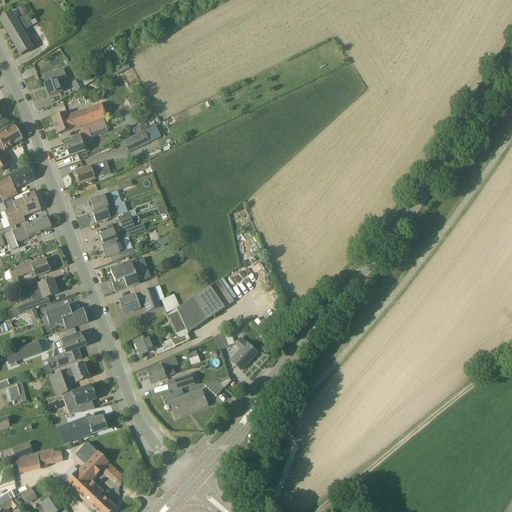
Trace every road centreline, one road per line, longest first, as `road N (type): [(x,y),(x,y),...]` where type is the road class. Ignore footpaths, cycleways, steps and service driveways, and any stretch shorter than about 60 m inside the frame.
road 1 (residential): [(186,476),(148,437),(130,403),(47,141),(0,48)]
road 2 (tertiary): [(288,359),(352,285),(511,58)]
road 3 (track): [(511,356),(317,511)]
road 4 (tertiary): [(198,485),(252,420),(288,359)]
road 5 (tertiary): [(288,359),(186,476)]
